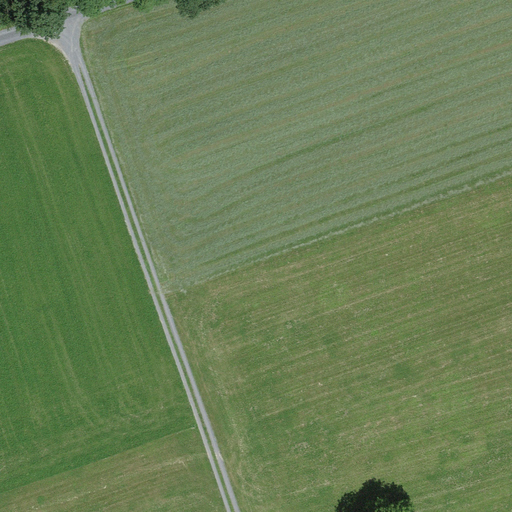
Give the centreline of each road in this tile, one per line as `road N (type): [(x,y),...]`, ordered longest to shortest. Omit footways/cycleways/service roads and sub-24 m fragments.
road 1 (track): [(61,18),(231,511)]
road 2 (track): [(115,0),(0,39)]
